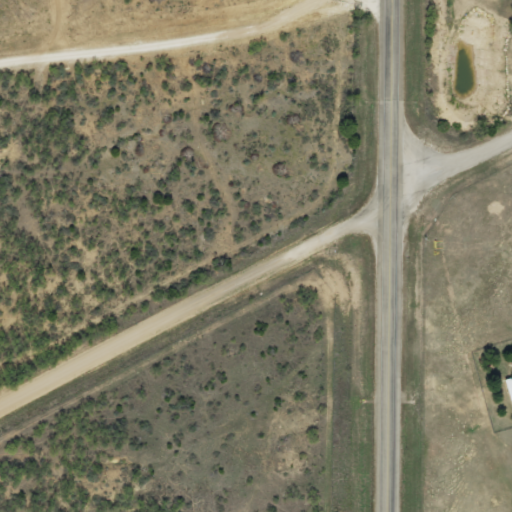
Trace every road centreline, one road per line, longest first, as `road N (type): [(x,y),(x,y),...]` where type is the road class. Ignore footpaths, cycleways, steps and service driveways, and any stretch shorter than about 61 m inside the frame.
road 1 (trunk): [(389,511),(391,0)]
road 2 (residential): [(0,404),(390,204)]
road 3 (residential): [(390,204),(511,131)]
